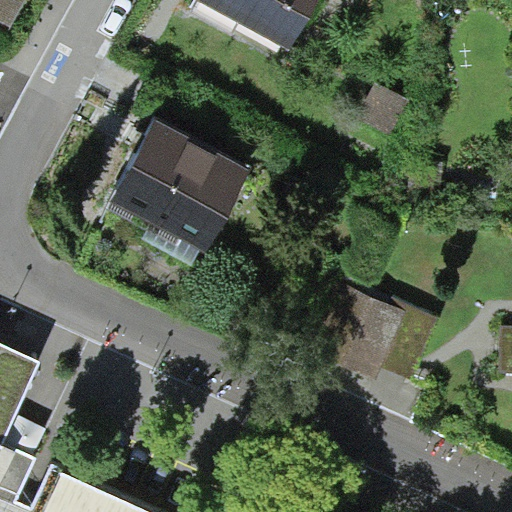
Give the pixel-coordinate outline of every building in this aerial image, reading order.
[(294,59),(322,0),(211,0),(204,16),(294,59)] [(245,163),(257,135),(217,118),(205,146),(245,163)] [(207,265),(254,179),(162,128),(114,214),(207,265)] [(511,318),(502,319),(504,376),(511,375),(511,318)] [(0,447),(45,348),(0,327),(0,447)] [(0,511),(2,511),(158,511),(23,455),(0,509),(0,511)]
